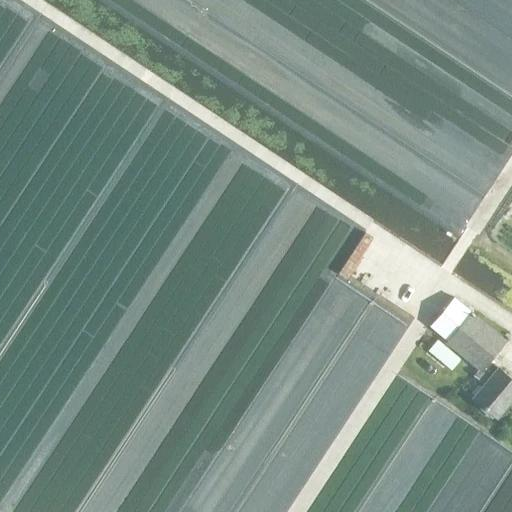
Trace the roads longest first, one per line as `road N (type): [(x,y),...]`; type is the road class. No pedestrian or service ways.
road 1 (track): [(336,204),(28,0)]
road 2 (track): [(294,511),(420,321)]
road 3 (track): [(440,273),(511,167)]
